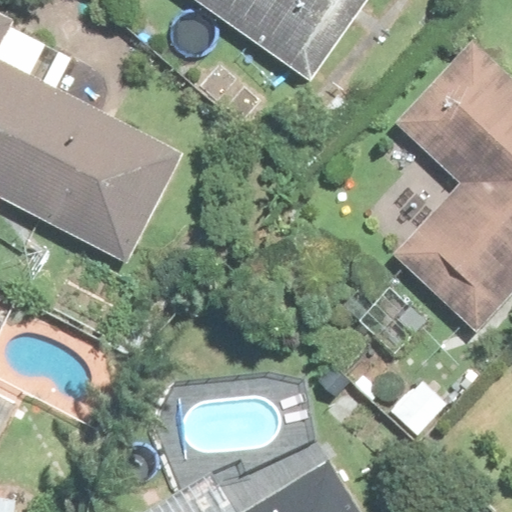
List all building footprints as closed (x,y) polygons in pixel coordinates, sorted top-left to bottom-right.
[(28,7),(13,0),(0,0),(0,189),(1,187),(145,258),(203,141),(9,45),(28,7)] [(204,0),(318,80),(375,0),(204,0)] [(400,242),(485,324),(511,296),(511,45),(488,22),(395,118),(460,180),(400,242)] [(300,181),(363,120),(341,97),(278,158),(300,181)] [(373,511),(336,449),(244,503),(219,460),(144,504),(148,511),(373,511)] [(25,511),(28,495),(0,492),(0,511),(25,511)]
